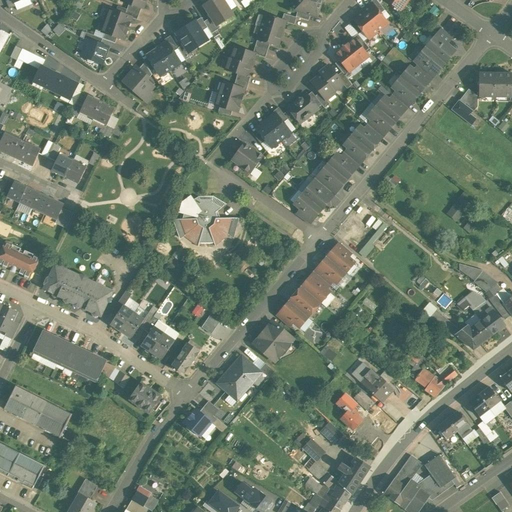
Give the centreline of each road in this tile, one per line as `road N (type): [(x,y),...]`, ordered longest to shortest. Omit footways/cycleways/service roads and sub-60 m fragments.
road 1 (residential): [(491,34),(321,244)]
road 2 (tertiary): [(355,511),(403,438),(511,350)]
road 3 (residential): [(321,244),(186,398)]
road 4 (residential): [(39,305),(95,331),(186,398)]
road 5 (residential): [(210,164),(321,244)]
road 6 (residential): [(186,398),(109,511)]
road 7 (residential): [(0,14),(100,84)]
